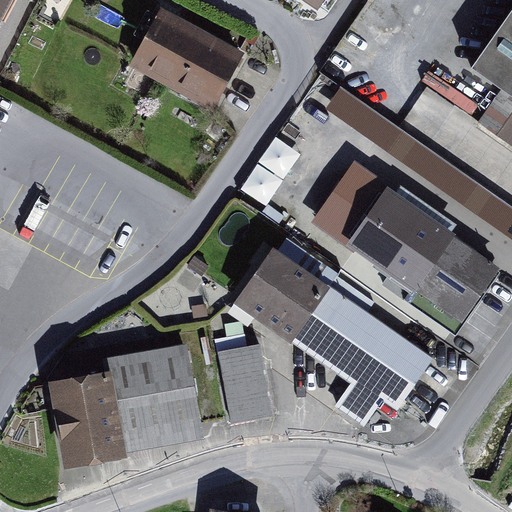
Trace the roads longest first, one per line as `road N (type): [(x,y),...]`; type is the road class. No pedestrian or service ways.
road 1 (residential): [(75,511),(222,460),(311,450)]
road 2 (unknown): [(183,236),(2,139)]
road 3 (residential): [(311,450),(392,465),(480,511)]
